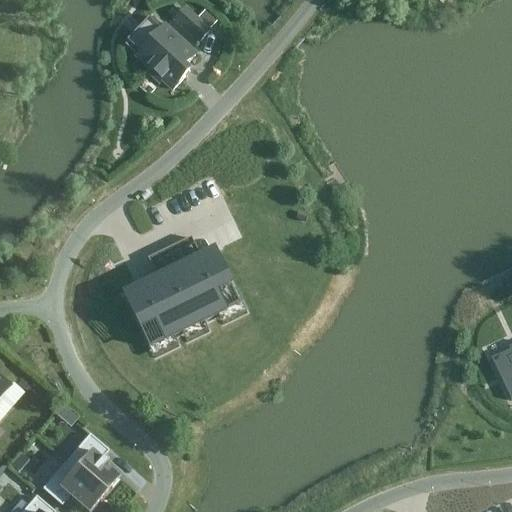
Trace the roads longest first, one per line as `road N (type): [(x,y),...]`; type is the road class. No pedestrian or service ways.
road 1 (residential): [(316,0),(153,176),(83,230),(65,258),(52,309)]
road 2 (residential): [(154,511),(158,461),(80,382),(52,309)]
road 3 (residential): [(511,473),(416,486),(356,511)]
